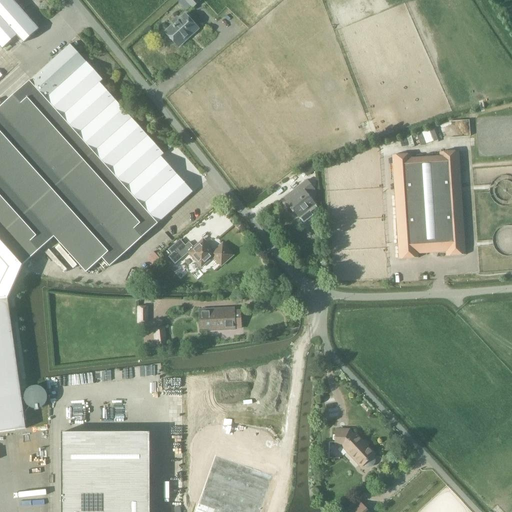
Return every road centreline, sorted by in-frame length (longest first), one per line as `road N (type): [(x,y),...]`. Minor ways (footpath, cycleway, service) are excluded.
road 1 (unclassified): [(321,301),(302,289),(74,0)]
road 2 (unclassified): [(321,301),(511,288)]
